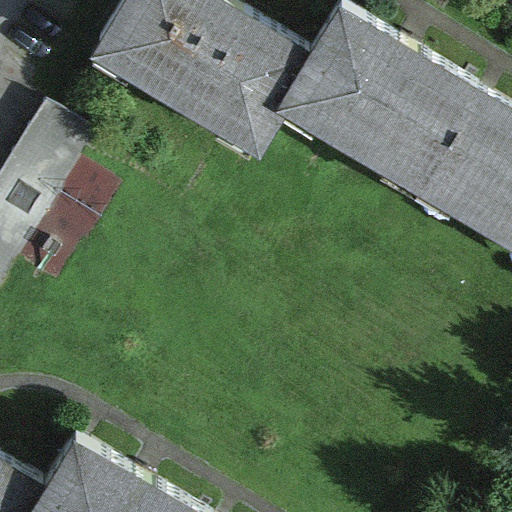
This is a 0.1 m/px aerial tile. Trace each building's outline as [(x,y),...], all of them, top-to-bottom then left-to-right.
[(253,122),(277,81),(311,25),(269,0),(115,0),(98,29),(253,122)] [(277,81),(415,163),(478,59),(380,0),(326,0),(311,25),(277,81)] [(511,79),(478,59),(415,163),(511,221),(511,79)] [(0,169),(0,277),(15,284),(92,115),(36,90),(0,169)] [(10,511),(200,511),(212,492),(71,410),(43,457),(10,511)] [(0,511),(10,511),(43,457),(0,431),(0,511)] [(245,511),(212,492),(200,511),(245,511)]
